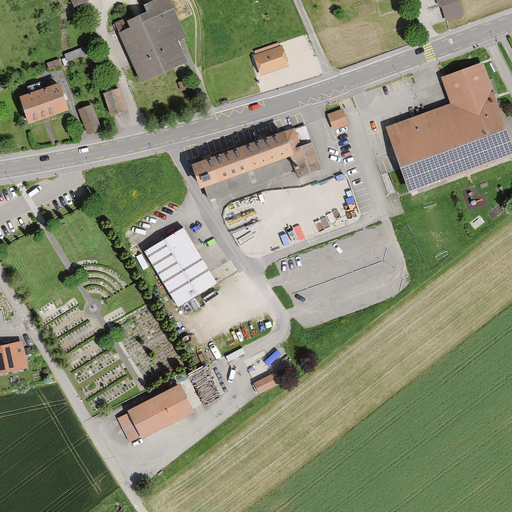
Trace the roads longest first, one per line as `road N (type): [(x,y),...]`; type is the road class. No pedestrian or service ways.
road 1 (secondary): [(0,168),(224,121),(511,22)]
road 2 (residential): [(0,276),(144,511)]
